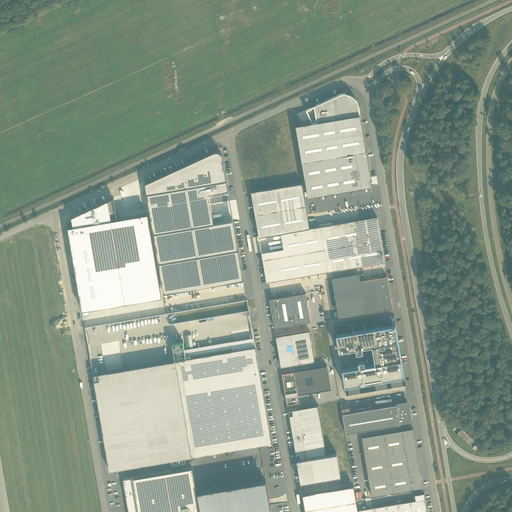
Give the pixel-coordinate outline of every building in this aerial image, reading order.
[(312,123),(296,126),(297,136),(302,161),(366,150),(359,109),(358,109),(358,106),(359,106),(359,105),(358,106),(355,99),(353,96),(346,94),(339,95),(306,110),(312,123)] [(366,150),(302,161),(308,197),(356,189),(372,186),(371,177),(366,150)] [(205,156),(145,184),(145,185),(164,293),(241,280),(243,280),(233,221),(214,224),(209,196),(209,194),(226,191),(228,191),(224,169),(222,157),(220,153),(215,152),(214,152),(205,156)] [(302,183),(251,192),(259,237),(281,233),(310,228),(302,183)] [(73,227),(68,228),(82,311),(89,309),(162,297),(148,214),(147,214),(124,218),(117,219),(114,198),(71,217),(73,227)] [(377,217),(321,226),(321,227),(328,272),(353,268),(385,262),(377,217)] [(283,249),(261,253),(266,282),(328,272),(321,227),(310,228),(281,233),(281,234),(283,249)] [(359,273),(332,278),(339,318),(366,313),(393,309),(387,276),(360,281),(359,273)] [(306,293),(269,299),(274,328),(310,322),(306,293)] [(391,316),(380,318),(381,326),(392,324),(391,316)] [(139,318),(104,323),(105,331),(140,326),(139,318)] [(375,319),(364,321),(365,329),(376,327),(375,319)] [(350,323),(339,325),(341,333),(352,331),(350,323)] [(395,325),(336,335),(339,352),(355,349),(356,354),(363,353),(362,348),(372,346),(375,364),(365,366),(364,360),(358,361),(358,366),(342,369),(345,386),(404,376),(401,360),(400,356),(399,356),(398,349),(399,349),(395,325)] [(309,331),(275,336),(277,347),(279,347),(280,351),(278,352),(280,362),(281,368),(296,365),(315,362),(309,331)] [(93,375),(109,471),(115,470),(116,469),(145,465),(191,457),(271,443),(255,347),(186,359),(183,342),(172,343),(175,361),(100,373),(93,375)] [(327,366),(282,373),(282,375),(284,375),(284,379),(283,379),(285,394),(286,397),(287,404),(299,402),(298,395),(331,389),(327,366)] [(401,378),(391,379),(392,388),(402,386),(401,378)] [(385,380),(375,382),(376,390),(387,388),(385,380)] [(358,385),(348,387),(349,395),(360,393),(358,385)] [(349,407),(341,409),(346,434),(412,422),(409,408),(408,408),(407,402),(402,403),(402,402),(396,403),(397,405),(350,413),(349,407)] [(318,405),(288,410),(300,477),(301,482),(301,483),(341,476),(337,453),(327,454),(318,405)] [(421,480),(419,469),(418,461),(416,449),(415,441),(413,429),(413,428),(361,437),(371,496),(423,487),(421,480)] [(470,445),(474,440),(462,429),(457,434),(470,445)] [(258,447),(233,451),(234,456),(259,452),(258,447)] [(199,511),(192,468),(123,479),(124,484),(126,498),(127,503),(128,511),(199,511)] [(253,511),(254,511),(270,509),(270,505),(269,499),(266,485),(266,480),(198,492),(200,511),(253,511)] [(358,510),(358,511),(426,511),(424,493),(415,495),(416,501),(358,510)]
